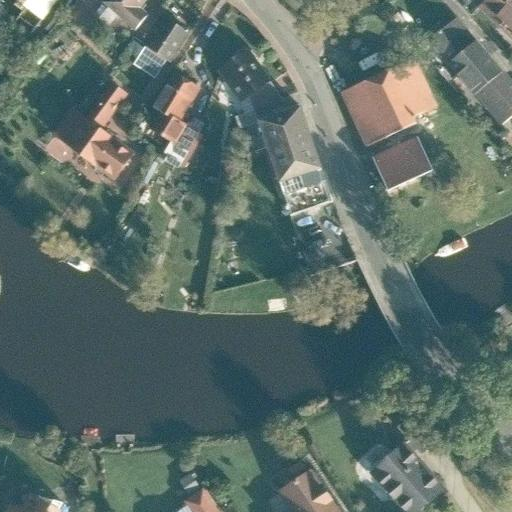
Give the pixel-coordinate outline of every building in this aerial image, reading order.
[(10,0),(47,27),(65,2),(61,0),(10,0)] [(161,6),(154,0),(122,0),(114,8),(136,31),(161,6)] [(511,0),(487,0),(479,10),(511,38),(511,0)] [(193,29),(169,13),(147,48),(170,63),(193,29)] [(511,81),(458,15),(429,39),(498,124),(511,112),(511,81)] [(276,84),(253,51),(227,66),(245,98),(254,124),(274,122),(297,115),(276,84)] [(420,64),(352,94),(372,142),(441,112),(420,64)] [(165,157),(188,168),(210,124),(189,113),(203,85),(176,71),(149,126),(174,139),(165,157)] [(131,91),(117,81),(74,146),(119,177),(138,148),(107,127),(131,91)] [(286,162),(324,151),(311,110),(297,115),(274,122),(286,162)] [(416,140),(376,161),(391,190),(431,170),(416,140)] [(339,199),(324,151),(286,162),(301,210),(339,199)] [(417,414),(402,426),(413,438),(376,470),(412,511),(419,511),(450,485),(422,454),(439,439),(417,414)] [(341,511),(309,465),(277,487),(294,511),(292,511),(341,511)] [(195,492),(208,484),(198,469),(186,478),(195,492)] [(220,511),(206,490),(189,502),(196,511),(220,511)] [(65,511),(33,495),(23,511),(65,511)]
